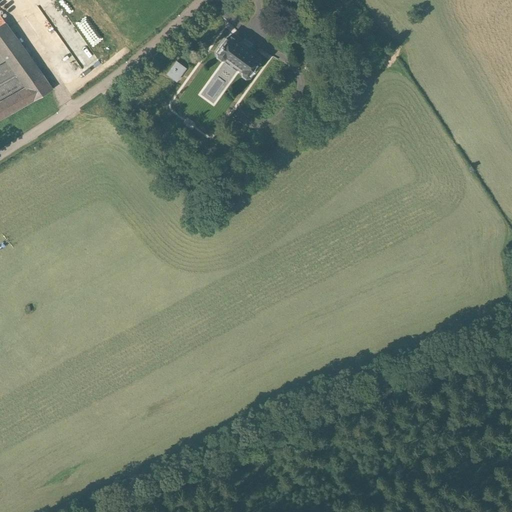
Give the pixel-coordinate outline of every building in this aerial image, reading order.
[(122,0),(119,0),(107,8),(115,19),(129,10),(122,0)] [(135,14),(120,27),(127,34),(141,21),(135,14)] [(34,100),(52,90),(6,24),(0,28),(0,50),(9,63),(26,87),(34,100)] [(225,56),(242,69),(242,72),(246,75),(250,74),(260,61),(226,37),(217,50),(217,54),(221,57),(225,56)] [(126,45),(111,57),(115,62),(130,50),(126,45)] [(0,67),(9,63),(0,50),(0,67)] [(224,93),(238,68),(222,59),(208,84),(224,93)] [(178,83),(188,70),(178,62),(168,76),(178,83)] [(9,63),(0,67),(0,101),(26,87),(9,63)] [(0,118),(34,100),(26,87),(0,101),(0,118)]
